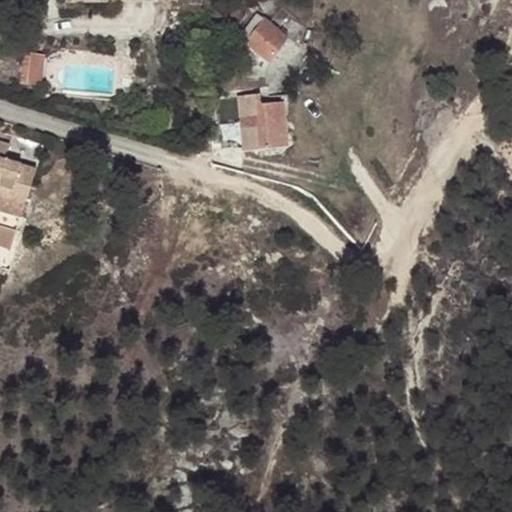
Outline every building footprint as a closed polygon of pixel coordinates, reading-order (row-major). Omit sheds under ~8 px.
[(137,24),(142,0),(72,0),(88,4),(86,13),(137,24)] [(282,34),(256,15),(239,36),(265,57),(282,34)] [(45,83),(46,52),(27,51),(26,83),(45,83)] [(259,143),(280,140),(275,99),(268,99),(242,104),(243,110),(225,113),(231,147),(242,145),(259,143)] [(15,231),(23,205),(33,169),(3,158),(7,145),(0,142),(0,247),(8,250),(15,231)]
